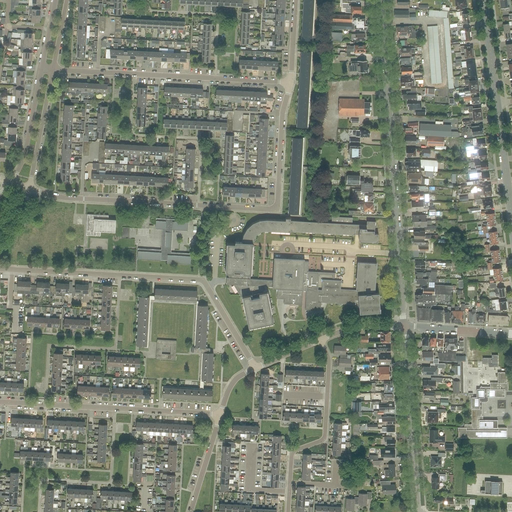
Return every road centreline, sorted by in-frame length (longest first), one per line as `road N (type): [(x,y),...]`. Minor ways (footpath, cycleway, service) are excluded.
road 1 (residential): [(404,325),(380,0)]
road 2 (residential): [(254,367),(198,279),(0,269)]
road 3 (residential): [(274,206),(76,198),(29,187)]
road 4 (residential): [(290,82),(53,69)]
road 5 (residential): [(220,414),(0,402)]
road 6 (residential): [(288,511),(291,453),(321,441),(325,431),(328,364),(320,339)]
road 7 (residential): [(418,511),(404,325)]
road 8 (residential): [(274,206),(290,82)]
road 9 (tertiary): [(511,224),(496,103)]
road 10 (unclassified): [(29,187),(53,69)]
